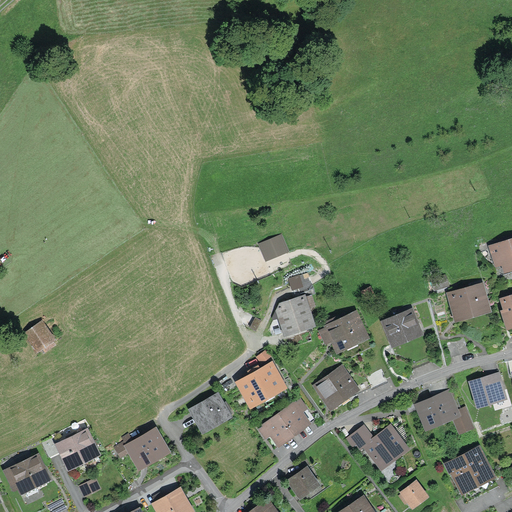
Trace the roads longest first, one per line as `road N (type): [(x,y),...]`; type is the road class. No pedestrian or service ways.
road 1 (residential): [(329,425),(429,377),(511,352)]
road 2 (residential): [(329,425),(225,511)]
